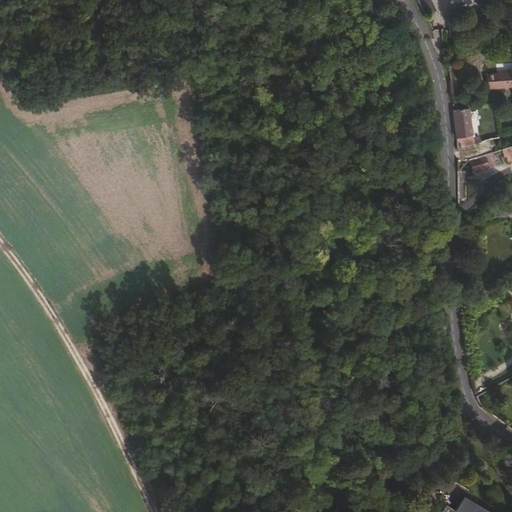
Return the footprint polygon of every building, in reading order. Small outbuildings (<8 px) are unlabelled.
[(437,8),(433,0),(420,0),(426,12),(437,8)] [(511,83),(511,68),(488,69),(488,85),(491,84),(511,83)] [(436,108),(435,99),(421,101),(422,109),(423,109),(432,108),(436,108)] [(474,135),(472,117),(471,105),(455,106),(459,137),(466,143),(493,136),(492,130),(474,135)] [(446,332),(445,321),(419,325),(421,334),(433,332),(434,333),(446,332)] [(440,382),(438,372),(429,373),(431,384),(440,382)] [(490,511),(492,509),(490,508),(489,510),(477,503),(479,501),(477,500),(475,501),(466,496),(467,494),(466,492),(465,492),(456,508),(463,511),(490,511)]
